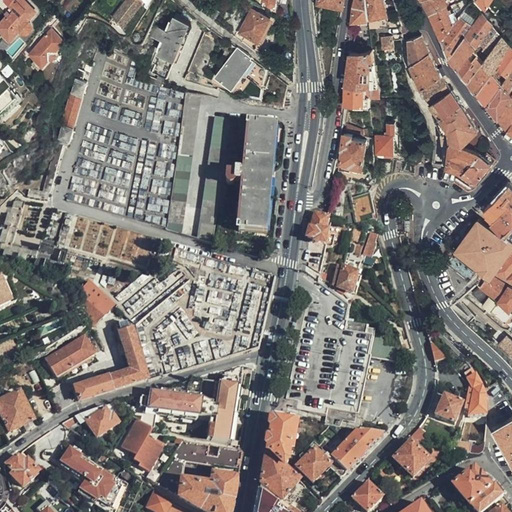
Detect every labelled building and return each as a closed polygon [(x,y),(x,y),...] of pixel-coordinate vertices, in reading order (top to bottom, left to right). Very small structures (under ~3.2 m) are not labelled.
[(16,0),(1,0),(13,10),(0,25),(0,31),(10,41),(19,29),(23,32),(28,32),(31,28),(30,23),(27,20),(35,10),(23,0),(17,0),(17,1),(16,0)] [(144,2),(142,0),(141,0),(126,0),(114,16),(125,26),(144,2)] [(356,0),(354,10),(354,13),(353,23),(355,22),(363,21),(369,20),(366,0),(356,0)] [(388,15),(382,0),(367,0),(371,20),(388,15)] [(448,4),(446,0),(424,0),(432,15),(448,7),(447,5),(448,4)] [(462,0),(460,0),(456,3),(462,12),(464,9),(467,6),(462,0)] [(449,9),(448,7),(432,15),(443,38),(454,24),(449,9)] [(216,8),(211,15),(215,19),(221,11),(216,8)] [(464,9),(462,12),(462,13),(460,15),(473,24),(477,18),(464,9)] [(241,42),(252,50),(257,41),(258,41),(269,20),(252,12),(240,32),(245,35),(241,42)] [(169,34),(163,51),(154,75),(168,80),(191,18),(177,13),(169,34)] [(491,23),(481,13),(477,18),(473,24),(470,28),(465,35),(475,47),(492,25),(491,23)] [(473,24),(460,15),(458,17),(470,28),(473,24)] [(454,24),(443,38),(444,39),(450,55),(465,35),(470,28),(458,17),(455,22),(454,24)] [(269,20),(258,41),(262,43),(272,22),(269,20)] [(502,35),(492,25),(475,47),(485,58),(502,35)] [(52,29),(29,55),(35,60),(33,63),(38,68),(40,66),(41,67),(52,54),(56,55),(59,52),(58,48),(64,40),(52,29)] [(160,49),(163,51),(169,34),(157,29),(154,37),(164,40),(160,49)] [(422,34),(413,38),(409,40),(411,65),(431,52),(422,34)] [(184,80),(200,85),(217,39),(201,35),(184,80)] [(401,40),(401,35),(381,38),(383,50),(384,55),(395,53),(394,48),(395,48),(394,41),(401,40)] [(465,35),(450,55),(450,56),(460,67),(475,47),(465,35)] [(502,35),(485,58),(495,68),(497,66),(499,63),(511,46),(502,35)] [(511,46),(499,63),(509,74),(511,69),(511,46)] [(475,47),(460,67),(469,79),(485,58),(475,47)] [(230,86),(252,58),(243,51),(238,48),(216,75),(230,86)] [(352,52),(345,108),(369,108),(369,99),(379,98),(373,50),(352,52)] [(431,52),(411,65),(416,77),(438,67),(434,58),(431,52)] [(20,53),(9,66),(20,77),(26,69),(21,63),(26,58),(20,53)] [(485,58),(469,79),(478,91),(495,68),(485,58)] [(294,83),(295,64),(280,59),(276,69),(294,83)] [(438,67),(416,77),(422,90),(443,76),(438,67)] [(495,68),(478,91),(483,96),(489,103),(503,82),(505,80),(495,68)] [(505,80),(503,82),(511,91),(511,69),(509,74),(505,80)] [(0,112),(19,95),(16,92),(13,90),(14,88),(10,84),(11,82),(0,70),(0,112)] [(75,74),(52,158),(43,190),(31,186),(29,194),(48,199),(63,143),(68,144),(72,131),(68,129),(76,99),(81,101),(85,87),(80,85),(83,77),(75,74)] [(443,76),(422,90),(430,105),(452,89),(443,76)] [(147,83),(163,88),(165,83),(149,78),(147,83)] [(511,91),(503,82),(489,103),(499,116),(511,95),(511,91)] [(452,89),(430,105),(434,110),(435,110),(457,96),(452,89)] [(19,90),(16,92),(19,95),(0,112),(0,120),(25,96),(19,90)] [(201,97),(197,96),(186,95),(165,229),(181,234),(201,97)] [(511,95),(499,116),(509,128),(511,123),(511,95)] [(461,103),(457,96),(435,110),(438,113),(440,117),(461,103)] [(471,118),(461,103),(440,117),(438,113),(435,115),(438,123),(441,130),(442,135),(471,118)] [(197,239),(213,244),(230,119),(215,117),(197,239)] [(442,135),(444,145),(461,145),(478,129),(471,118),(442,135)] [(240,173),(235,173),(234,185),(238,185),(239,182),(243,183),(238,231),(266,233),(276,124),(249,123),(244,170),(240,170),(240,173)] [(376,136),(376,139),(376,154),(386,154),(386,156),(394,156),(394,136),(395,135),(395,123),(387,124),(387,131),(385,131),(385,135),(376,136)] [(347,125),(346,130),(362,135),(362,129),(347,125)] [(364,168),(367,139),(352,138),(352,135),(345,135),(340,171),(352,173),(353,166),(364,168)] [(461,145),(444,145),(444,156),(471,163),(479,153),(461,145)] [(484,156),(479,153),(471,163),(444,156),(444,165),(448,166),(464,172),(477,182),(495,159),(487,153),(484,156)] [(234,185),(235,173),(235,172),(228,171),(227,182),(229,186),(233,186),(233,185),(234,185)] [(508,225),(511,228),(511,226),(511,183),(510,181),(491,204),(486,208),(496,218),(505,228),(508,225)] [(361,218),(375,216),(375,214),(370,194),(357,196),(361,218)] [(3,246),(10,248),(24,199),(18,197),(3,246)] [(325,232),(329,218),(320,216),(314,214),(307,238),(309,238),(306,258),(309,259),(308,268),(319,277),(323,246),(329,248),(334,235),(325,232)] [(470,281),(474,275),(479,268),(489,274),(493,276),(497,271),(511,250),(511,232),(509,229),(511,228),(508,225),(505,228),(496,218),(492,222),(495,224),(492,228),(479,218),(456,250),(446,264),(470,281)] [(361,231),(354,229),(351,241),(358,243),(361,231)] [(375,247),(379,235),(372,233),(365,254),(369,256),(372,246),(375,247)] [(410,252),(407,235),(400,237),(404,253),(410,252)] [(60,276),(61,273),(69,251),(41,242),(39,249),(20,243),(17,251),(37,256),(34,265),(42,268),(42,271),(60,276)] [(511,277),(511,250),(497,271),(508,276),(509,275),(511,277)] [(352,292),(358,274),(346,268),(338,266),(334,286),(352,292)] [(135,324),(190,282),(180,269),(161,284),(151,271),(133,285),(135,287),(128,293),(126,290),(115,298),(135,324)] [(10,285),(7,278),(5,274),(0,276),(0,309),(15,302),(16,299),(10,285)] [(362,276),(358,274),(352,292),(358,294),(362,276)] [(509,285),(493,276),(489,274),(482,285),(483,286),(498,298),(500,299),(509,285)] [(115,306),(91,281),(90,281),(80,285),(78,289),(103,317),(115,306)] [(511,307),(511,286),(509,285),(500,299),(511,308),(511,307)] [(511,309),(511,308),(500,299),(498,298),(497,300),(479,287),(471,295),(510,328),(511,324),(511,309)] [(92,327),(103,317),(78,289),(76,291),(73,297),(73,305),(86,325),(91,323),(92,327)] [(84,400),(147,381),(130,323),(128,322),(116,324),(129,371),(73,386),(78,401),(84,400)] [(498,332),(494,336),(491,340),(511,359),(511,341),(507,337),(505,339),(498,332)] [(43,360),(46,366),(49,364),(54,373),(56,376),(73,366),(95,354),(85,335),(43,360)] [(432,344),(429,342),(433,362),(445,358),(432,344)] [(49,364),(46,366),(50,375),(54,373),(49,364)] [(210,419),(206,441),(228,445),(240,373),(246,374),(247,367),(224,374),(222,384),(219,407),(214,406),(202,403),(159,396),(158,401),(148,399),(146,399),(144,409),(210,419)] [(486,395),(471,370),(464,375),(468,380),(466,381),(471,389),(464,415),(467,415),(467,417),(487,417),(487,411),(486,395)] [(228,445),(234,447),(246,374),(240,373),(228,445)] [(160,390),(159,396),(202,403),(203,398),(160,390)] [(18,392),(0,400),(0,417),(7,434),(32,422),(18,392)] [(454,427),(463,406),(444,397),(435,416),(454,427)] [(109,409),(115,406),(112,404),(101,407),(108,417),(111,416),(113,415),(109,409)] [(325,410),(336,413),(337,406),(326,404),(325,410)] [(101,407),(78,414),(83,423),(84,422),(95,437),(117,423),(111,416),(108,417),(101,407)] [(339,428),(340,423),(334,422),(336,413),(325,410),(324,416),(323,420),(323,425),(339,428)] [(78,414),(72,417),(75,422),(78,426),(83,423),(78,414)] [(72,417),(62,423),(68,427),(75,422),(72,417)] [(297,428),(299,421),(273,417),(266,457),(281,469),(284,466),(288,451),(289,446),(296,448),(296,447),(299,448),(300,441),(302,442),(305,430),(297,428)] [(153,430),(137,420),(120,448),(130,454),(138,440),(143,432),(149,435),(153,430)] [(511,420),(497,430),(509,451),(507,453),(511,461),(511,420)] [(420,429),(408,439),(424,442),(425,434),(420,429)] [(383,435),(357,431),(330,458),(348,472),(383,435)] [(143,432),(138,440),(161,454),(164,450),(147,439),(149,435),(143,432)] [(164,450),(161,454),(169,460),(182,442),(183,441),(173,439),(164,450)] [(130,454),(136,458),(152,467),(161,454),(138,440),(130,454)] [(196,511),(227,511),(229,505),(239,452),(184,443),(163,474),(160,472),(152,467),(147,473),(144,478),(152,484),(153,483),(196,511)] [(348,472),(330,458),(323,452),(319,455),(314,450),(316,447),(311,443),(297,457),(300,460),(293,467),(290,465),(287,468),(309,487),(316,479),(318,481),(330,469),(341,478),(348,472)] [(430,462),(411,443),(394,460),(412,478),(430,462)] [(104,511),(114,511),(126,487),(74,447),(73,448),(70,446),(57,465),(83,483),(76,492),(104,511)] [(463,458),(464,451),(456,449),(449,448),(442,457),(451,466),(463,458)] [(161,454),(152,467),(160,472),(169,460),(161,454)] [(9,461),(6,464),(14,473),(11,476),(21,487),(38,472),(26,460),(23,462),(16,456),(9,461)] [(281,469),(266,457),(262,478),(260,493),(284,511),(301,511),(291,503),(304,488),(281,469)] [(139,467),(147,473),(152,467),(136,458),(134,461),(140,465),(139,467)] [(483,474),(473,471),(453,486),(474,511),(484,511),(503,496),(493,484),(487,477),(483,474)] [(369,511),(382,500),(367,484),(351,500),(362,511),(369,511)] [(152,491),(147,507),(156,511),(163,511),(169,502),(152,491)] [(284,511),(260,493),(256,511),(284,511)] [(508,503),(503,496),(484,511),(495,511),(501,508),(508,503)] [(3,511),(10,506),(6,502),(3,507),(0,509),(0,511),(3,511)] [(184,511),(169,502),(163,511),(184,511)] [(426,511),(420,503),(404,511),(426,511)]
